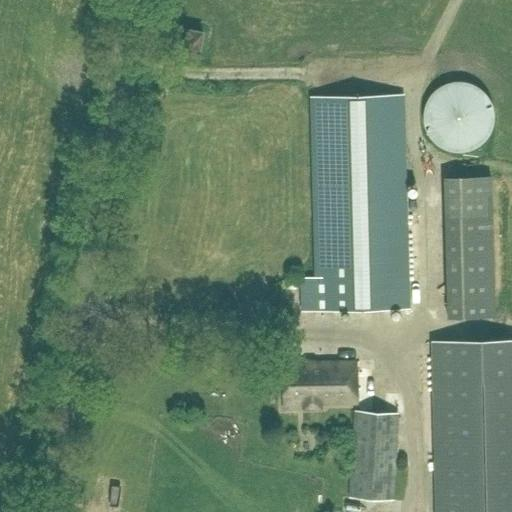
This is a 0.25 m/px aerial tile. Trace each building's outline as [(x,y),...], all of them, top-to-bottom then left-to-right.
[(187,29),(184,49),(198,52),(202,32),(187,29)] [(487,138),(493,123),(492,107),(484,93),(471,83),(456,81),(440,85),(428,95),(422,110),(422,126),(430,140),(443,150),(459,153),(474,148),(487,138)] [(407,308),(404,183),(402,94),(310,96),(316,310),(407,308)] [(490,176),(443,177),(447,318),(494,317),(490,176)] [(511,511),(511,339),(433,342),(436,511),(511,511)] [(357,403),(356,362),(282,364),(283,408),(320,407),(320,404),(357,403)] [(359,372),(362,396),(376,395),(372,370),(359,372)] [(393,500),(398,414),(353,411),(348,497),(393,500)]
